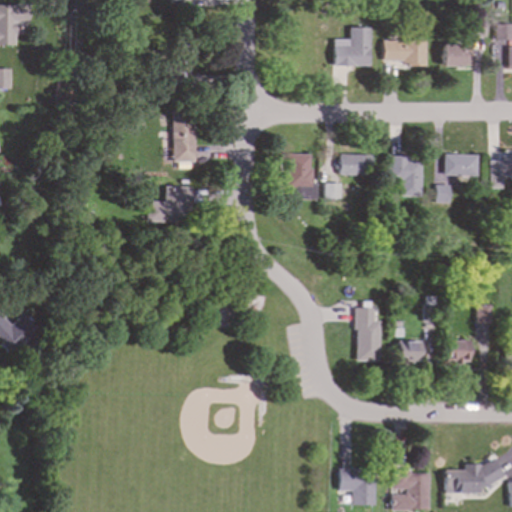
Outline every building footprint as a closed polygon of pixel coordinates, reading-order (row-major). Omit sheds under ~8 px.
[(0,46),(10,46),(10,36),(13,36),(13,23),(23,23),(23,6),(0,5),(0,46)] [(482,22),(464,21),(464,37),(481,38),(482,22)] [(510,25),(491,25),(491,41),(510,41),(510,25)] [(329,66),(365,67),(366,28),(345,28),(345,40),(329,40),(329,66)] [(192,41),(170,41),(170,63),(153,63),(152,83),(180,84),(181,62),(192,62),(192,41)] [(422,64),(422,41),(378,41),(378,64),(422,64)] [(437,66),(468,67),(468,47),(437,47),(437,66)] [(511,47),(503,48),(504,69),(511,68),(511,47)] [(168,163),(192,162),(190,112),(168,113),(168,163)] [(281,187),(306,187),(307,155),(282,155),(281,187)] [(334,175),(367,176),(367,156),(334,155),(334,175)] [(473,156),(440,155),(439,176),(473,177),(473,156)] [(486,161),(486,189),(498,189),(498,177),(511,177),(511,156),(495,156),(495,161),(486,161)] [(396,197),(417,197),(417,158),(384,158),(383,182),(397,182),(396,197)] [(336,199),(336,184),(319,185),(320,199),(336,199)] [(445,204),(445,186),(431,185),(430,203),(445,204)] [(143,222),(188,224),(189,188),(161,187),(160,202),(143,202),(143,222)] [(283,187),(283,200),(313,201),(313,188),(283,187)] [(473,324),(488,324),(488,305),(473,306),(473,324)] [(376,362),(376,322),(370,322),(370,309),(352,309),(351,362),(376,362)] [(0,350),(7,358),(36,332),(19,314),(6,326),(0,318),(0,350)] [(443,364),(466,363),(465,341),(443,341),(443,364)] [(418,342),(395,342),(394,362),(417,362),(418,342)] [(477,494),(477,482),(494,483),(495,466),(442,465),(441,494),(477,494)] [(348,506),(370,506),(371,471),(335,471),(335,491),(348,492),(348,506)] [(425,511),(425,473),(388,472),(388,490),(401,490),(401,495),(388,495),(388,511),(425,511)]
